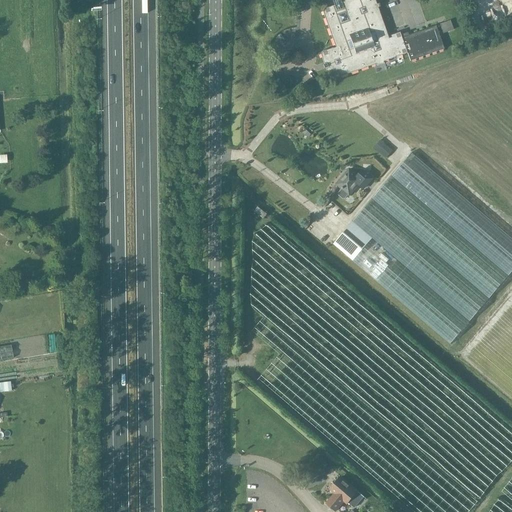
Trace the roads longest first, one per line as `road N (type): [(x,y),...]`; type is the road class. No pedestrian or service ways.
road 1 (motorway): [(114,0),(121,511)]
road 2 (motorway): [(147,511),(140,0)]
road 3 (tertiary): [(214,511),(216,0)]
road 4 (track): [(410,511),(250,374),(247,200)]
